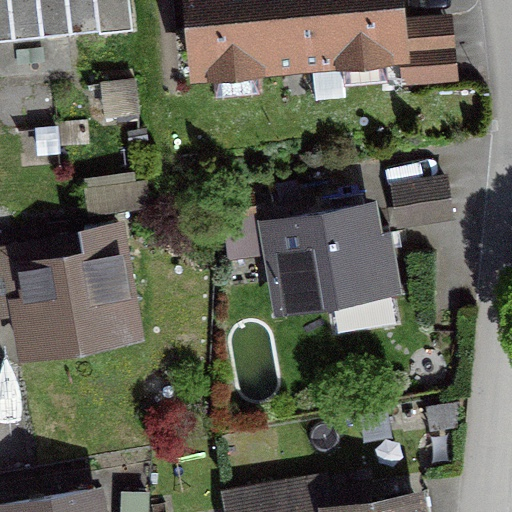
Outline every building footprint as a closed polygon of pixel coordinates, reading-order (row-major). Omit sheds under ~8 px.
[(121,0),(0,0),(0,40),(125,29),(121,0)] [(388,0),(182,0),(188,58),(392,39),(388,0)] [(402,228),(459,218),(452,176),(394,186),(402,228)] [(296,311),(383,292),(365,212),(278,231),(296,311)] [(12,263),(25,350),(127,335),(114,248),(12,263)] [(85,511),(79,489),(0,508),(0,511),(85,511)] [(411,511),(406,493),(328,511),(411,511)]
